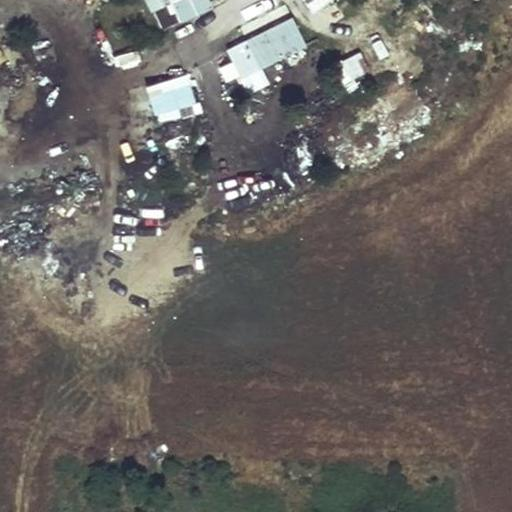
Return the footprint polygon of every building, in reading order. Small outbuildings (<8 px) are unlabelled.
[(145,0),(151,12),(169,4),(177,23),(213,8),(209,0),(145,0)] [(302,0),(312,13),(331,0),(302,0)] [(155,11),(161,27),(175,21),(169,6),(155,11)] [(270,85),(262,65),(306,48),(293,17),(225,44),(245,95),(270,85)] [(348,92),(358,85),(343,64),(334,71),(348,92)] [(148,83),(157,122),(198,112),(189,73),(148,83)]
